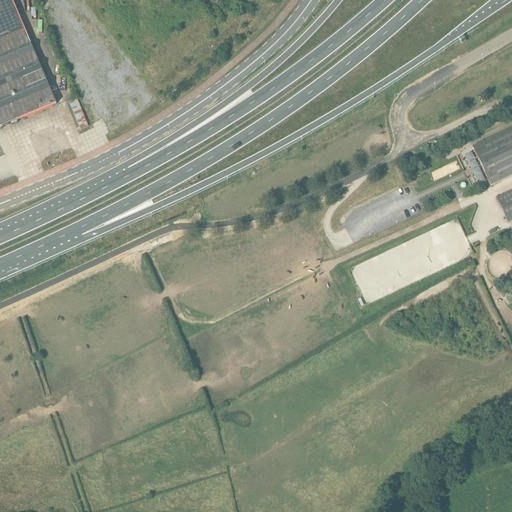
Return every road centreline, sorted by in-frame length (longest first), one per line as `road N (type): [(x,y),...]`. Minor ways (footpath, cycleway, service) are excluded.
road 1 (trunk): [(79,228),(154,207),(289,140),(507,0)]
road 2 (trunk): [(79,228),(289,108),(423,0)]
road 3 (tertiary): [(311,0),(266,51),(170,122),(0,205)]
road 4 (trunk): [(385,0),(236,113),(130,175)]
road 5 (trunk): [(337,0),(283,58),(130,175)]
road 6 (unclassified): [(410,147),(397,115),(402,100),(511,36)]
road 7 (trunk): [(130,175),(0,237)]
